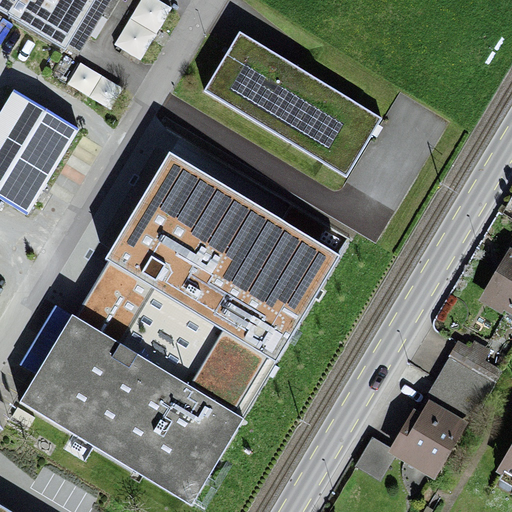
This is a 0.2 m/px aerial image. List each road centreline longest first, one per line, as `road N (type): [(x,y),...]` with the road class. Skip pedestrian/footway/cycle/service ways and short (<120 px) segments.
road 1 (secondary): [(290,511),(511,141)]
road 2 (residential): [(209,0),(0,352)]
